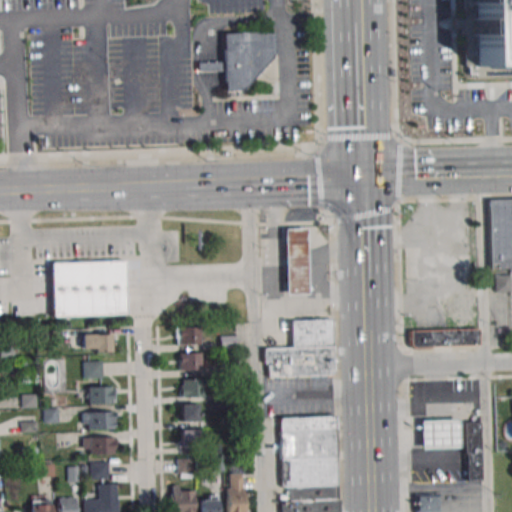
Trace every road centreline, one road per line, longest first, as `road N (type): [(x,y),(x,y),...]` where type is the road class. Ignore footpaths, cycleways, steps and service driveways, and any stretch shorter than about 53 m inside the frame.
road 1 (residential): [(144,511),(147,190)]
road 2 (secondary): [(0,195),(186,188)]
road 3 (secondary): [(186,188),(359,181)]
road 4 (primary): [(359,181),(355,21)]
road 5 (secondary): [(359,181),(511,178)]
road 6 (primary): [(367,476),(363,328)]
road 7 (residential): [(364,368),(511,363)]
